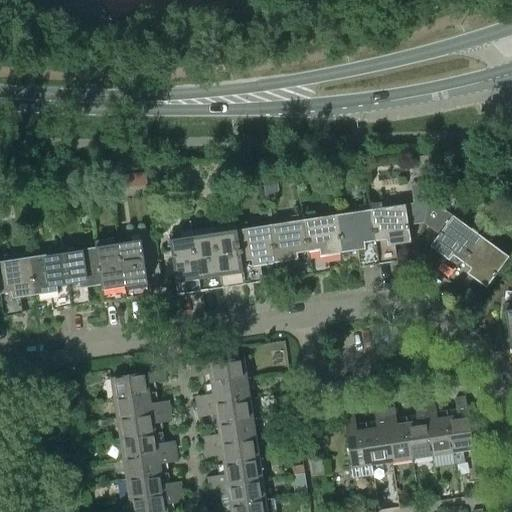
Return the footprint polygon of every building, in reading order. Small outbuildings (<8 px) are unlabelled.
[(146,174),(137,175),(137,184),(137,186),(146,186),(146,183),(146,174)] [(264,182),(267,203),(275,202),(279,192),(278,180),(264,182)] [(413,204),(370,211),(379,265),(391,264),(388,247),(411,243),(408,226),(424,223),(428,202),(428,199),(413,201),(413,204)] [(428,202),(424,223),(439,235),(430,247),(448,261),(438,274),(448,281),(480,237),(453,216),(452,217),(433,203),(428,202)] [(379,265),(370,211),(337,216),(343,254),(364,251),(366,267),(379,265)] [(337,216),(304,221),(312,276),(324,274),(321,257),(343,254),(337,216)] [(312,276),(304,221),(270,226),(275,264),(297,261),(300,277),(312,276)] [(235,225),(213,228),(222,289),(244,286),(236,231),(235,225)] [(270,226),(236,231),(244,286),(256,284),(254,267),(275,264),(270,226)] [(213,228),(191,232),(201,292),(222,289),(213,228)] [(191,232),(168,235),(178,296),(201,292),(191,232)] [(140,236),(117,239),(118,245),(124,283),(126,299),(149,296),(147,280),(140,236)] [(480,237),(448,281),(458,289),(468,275),(486,289),(509,258),(480,237)] [(118,245),(97,248),(102,287),(101,287),(103,303),(117,301),(115,289),(125,287),(124,283),(118,245)] [(96,248),(63,253),(71,308),(83,306),(80,290),(101,287),(102,287),(96,248)] [(63,253),(29,259),(35,297),(56,293),(58,310),(71,308),(63,253)] [(29,259),(0,262),(0,291),(4,318),(16,316),(14,300),(35,297),(29,259)] [(244,358),(207,364),(205,364),(204,354),(190,357),(192,366),(191,367),(192,378),(209,376),(210,385),(247,379),(244,358)] [(163,370),(146,373),(127,376),(126,373),(110,376),(113,400),(149,394),(147,385),(165,382),(163,370)] [(210,385),(212,395),(195,398),(197,407),(250,399),(247,379),(210,385)] [(150,405),(149,394),(113,400),(117,419),(170,411),(168,402),(150,405)] [(457,417),(447,419),(452,454),(473,451),(465,398),(455,400),(457,417)] [(253,420),(250,399),(197,407),(198,418),(215,416),(216,425),(253,420)] [(452,454),(447,419),(437,420),(435,403),(425,404),(433,457),(452,454)] [(417,423),(407,425),(412,460),(433,457),(425,404),(414,406),(417,423)] [(412,460),(407,425),(397,426),(394,409),(384,411),(392,463),(412,460)] [(171,422),(170,411),(117,419),(120,440),(155,434),(154,425),(171,422)] [(374,412),(377,429),(367,431),(372,466),(392,463),(384,411),(374,412)] [(367,431),(357,432),(354,415),(343,416),(351,469),(372,466),(367,431)] [(216,425),(218,436),(201,438),(203,448),(256,440),(253,420),(216,425)] [(157,445),(155,434),(120,440),(123,460),(176,452),(174,442),(157,445)] [(256,440),(203,448),(205,459),(221,456),(222,465),(259,460),(256,440)] [(176,452),(123,460),(126,480),(161,475),(160,466),(177,463),(176,452)] [(222,465),(224,476),(208,479),(209,488),(262,480),(259,460),(222,465)] [(311,462),(311,465),(313,478),(324,476),(321,461),(311,462)] [(163,485),(161,475),(126,480),(129,500),(182,492),(180,483),(163,485)] [(262,480),(209,488),(211,499),(227,496),(229,505),(265,500),(262,480)] [(307,494),(305,482),(293,484),(295,496),(307,494)] [(182,492),(129,500),(130,511),(166,511),(166,506),(183,503),(182,492)] [(229,505),(229,511),(275,511),(273,498),(265,500),(229,505)]
